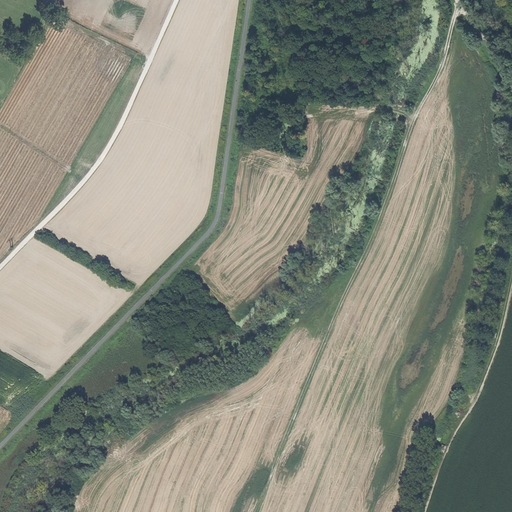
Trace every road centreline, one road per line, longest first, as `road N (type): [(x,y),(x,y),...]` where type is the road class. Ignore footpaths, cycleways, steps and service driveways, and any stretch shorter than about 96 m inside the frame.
road 1 (track): [(455,0),(442,65),(257,511)]
road 2 (track): [(0,447),(213,226),(249,0)]
road 3 (track): [(176,0),(106,149),(0,266)]
